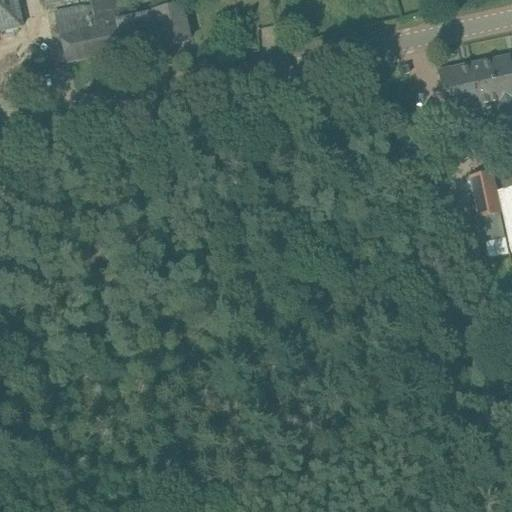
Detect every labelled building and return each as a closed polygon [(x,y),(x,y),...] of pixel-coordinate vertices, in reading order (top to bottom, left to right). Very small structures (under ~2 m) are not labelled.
[(0,0),(0,32),(23,28),(16,0),(0,0)] [(44,0),(46,6),(70,0),(90,0),(94,12),(57,20),(67,64),(120,51),(114,23),(111,8),(109,0),(44,0)] [(154,14),(114,23),(120,51),(160,42),(162,48),(189,42),(181,6),(153,12),(154,14)] [(471,65),(480,108),(496,104),(500,120),(511,117),(511,77),(508,58),(471,65)] [(471,65),(440,72),(449,114),(480,108),(471,65)] [(503,193),(511,191),(511,151),(495,156),(502,189),(503,193)] [(492,173),(470,178),(478,221),(476,221),(480,243),(505,237),(492,173)] [(511,252),(511,191),(503,193),(502,189),(498,190),(510,245),(509,245),(511,252)] [(493,329),(485,304),(472,308),(480,333),(493,329)]
